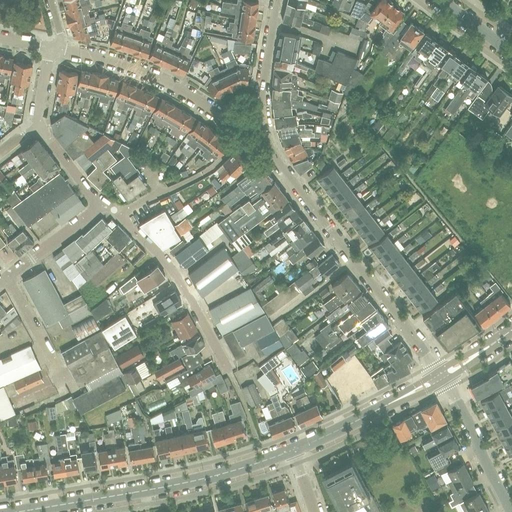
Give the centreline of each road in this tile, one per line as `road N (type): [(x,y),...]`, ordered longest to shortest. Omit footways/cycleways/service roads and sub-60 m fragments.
road 1 (residential): [(442,373),(276,160),(255,119)]
road 2 (secondary): [(13,511),(188,481),(292,449)]
road 3 (residential): [(229,370),(172,269),(118,213)]
road 4 (residential): [(231,123),(163,80),(61,44)]
road 5 (secondary): [(292,449),(442,373)]
road 6 (residential): [(118,213),(219,161),(230,148),(231,123)]
road 7 (residential): [(511,507),(442,373)]
road 8 (residential): [(63,387),(6,278)]
road 9 (residential): [(6,278),(102,205)]
road 10 (residential): [(255,119),(272,0)]
